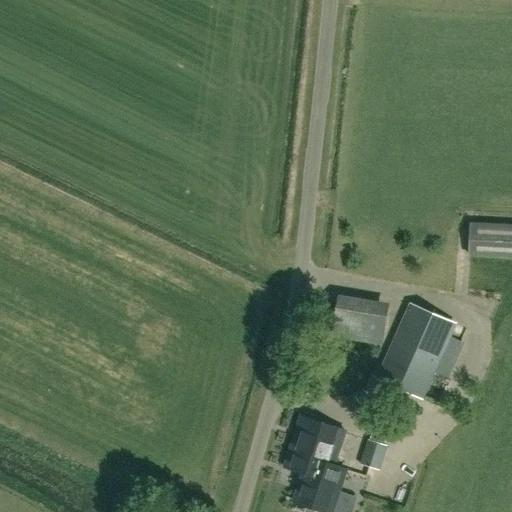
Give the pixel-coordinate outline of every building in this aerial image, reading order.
[(511,222),(475,221),(473,255),(511,257),(511,222)] [(382,343),(388,310),(339,301),(333,335),(382,343)] [(410,303),(378,377),(424,397),(456,323),(410,303)] [(459,362),(465,341),(454,338),(448,358),(459,362)] [(300,417),(289,453),(334,467),(335,466),(346,431),(300,417)] [(369,440),(361,465),(380,470),(387,445),(369,440)] [(335,466),(334,467),(289,453),(284,468),(303,474),(294,502),(325,511),(333,511),(347,470),(335,466)] [(350,471),(336,511),(360,511),(372,478),(350,471)]
